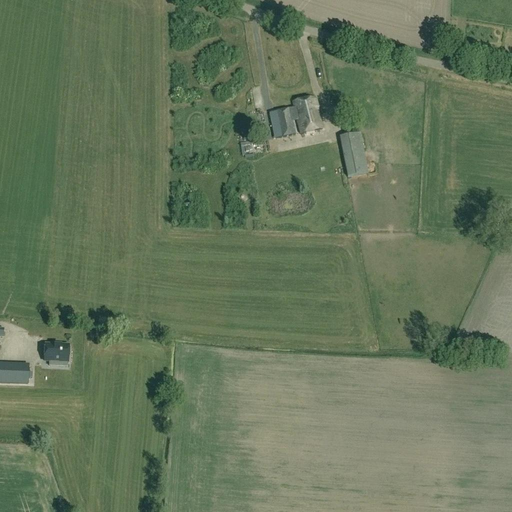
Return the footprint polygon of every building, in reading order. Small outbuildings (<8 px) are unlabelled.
[(255,106),(264,105),(263,97),(261,97),(260,82),(253,83),(255,106)] [(293,109),(296,121),(300,134),(321,129),(314,98),(292,102),(293,109)] [(292,122),(296,121),(293,109),(274,113),(279,139),(295,135),(292,122)] [(175,120),(176,128),(217,122),(216,115),(175,120)] [(224,118),(223,126),(235,127),(235,120),(224,118)] [(367,174),(360,133),(343,136),(339,137),(347,178),(367,174)] [(301,157),(309,156),(310,160),(326,158),(325,152),(332,151),(331,141),(299,145),(301,157)] [(14,356),(37,356),(37,336),(15,336),(14,356)] [(69,346),(45,345),(44,361),(50,361),(49,366),(58,367),(59,362),(68,362),(69,346)] [(0,383),(28,385),(28,366),(0,364),(0,383)]
